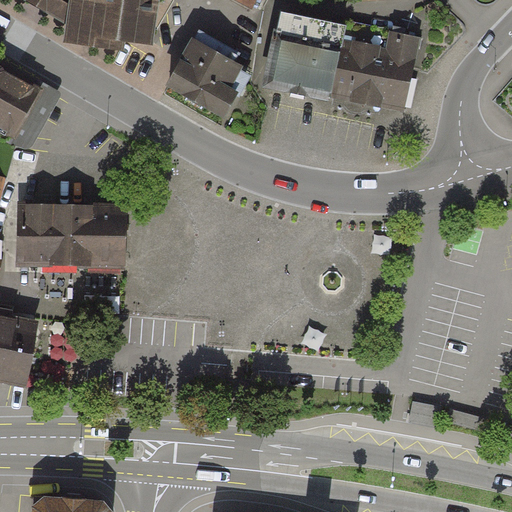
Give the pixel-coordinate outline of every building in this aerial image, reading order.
[(154,0),(29,0),(73,25),(70,38),(120,46),(122,36),(148,39),(154,0)] [(421,40),(280,12),(266,84),(406,112),(421,40)] [(238,51),(198,30),(168,86),(224,116),(247,72),(232,64),(238,51)] [(39,91),(0,69),(0,140),(9,144),(39,91)] [(9,144),(0,140),(0,197),(16,145),(9,144)] [(123,264),(124,209),(21,207),(21,263),(123,264)] [(0,375),(23,379),(34,324),(11,321),(12,315),(0,312),(0,375)] [(441,406),(413,401),(409,422),(437,427),(441,406)] [(45,497),(35,505),(34,511),(111,511),(112,511),(104,501),(45,497)]
